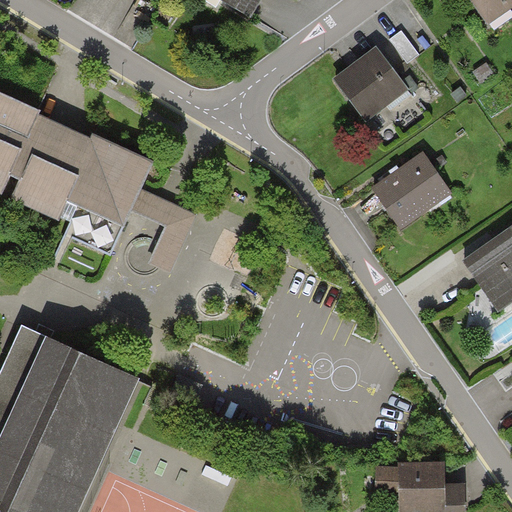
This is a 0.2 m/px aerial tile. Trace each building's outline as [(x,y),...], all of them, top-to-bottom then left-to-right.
[(266,0),(236,0),(259,13),(266,0)] [(511,6),(511,0),(473,0),(495,30),(511,18),(511,11),(510,8),(511,6)] [(420,55),(401,31),(390,40),(408,64),(420,55)] [(403,82),(378,49),(336,81),(365,120),(386,104),(391,112),(413,96),(409,90),(415,86),(409,78),(403,82)] [(0,191),(10,196),(20,173),(39,181),(28,206),(68,223),(77,203),(84,206),(71,234),(117,254),(129,226),(136,229),(141,217),(171,231),(156,266),(176,275),(191,239),(202,214),(153,192),(165,164),(102,136),(100,141),(44,116),(47,110),(0,89),(0,191)] [(427,159),(373,194),(400,236),(454,201),(427,159)] [(511,228),(464,261),(481,285),(489,280),(506,305),(511,301),(511,228)] [(84,511),(145,381),(30,329),(0,394),(0,511),(84,511)] [(443,465),(402,467),(402,470),(379,469),(378,490),(402,490),(403,511),(441,510),(440,511),(464,511),(464,486),(444,487),(443,465)]
